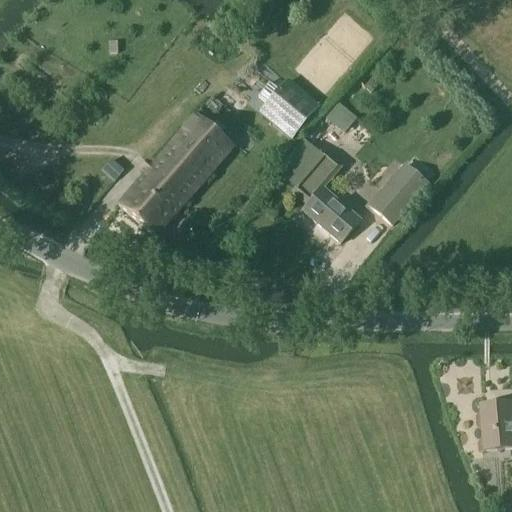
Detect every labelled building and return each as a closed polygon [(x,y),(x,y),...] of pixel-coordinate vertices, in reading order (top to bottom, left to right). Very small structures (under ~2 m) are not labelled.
[(260,115),(290,141),(317,111),(286,85),(280,93),(269,84),(256,99),(266,108),(260,115)] [(231,149),(194,117),(117,207),(154,239),(231,149)] [(324,157),(322,159),(303,143),(275,175),(295,191),(291,195),(306,208),(301,214),(339,246),(359,223),(322,191),(339,170),(324,157)] [(408,165),(429,183),(437,175),(415,156),(408,165)] [(405,167),(368,210),(390,229),(427,186),(405,167)] [(511,426),(510,404),(478,407),(482,453),(511,450),(511,426)]
